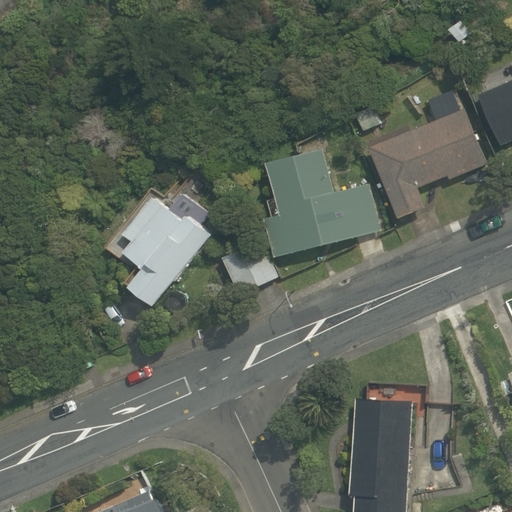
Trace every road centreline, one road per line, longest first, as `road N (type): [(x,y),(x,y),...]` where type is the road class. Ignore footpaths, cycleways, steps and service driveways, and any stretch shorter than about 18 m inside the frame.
road 1 (tertiary): [(511,245),(219,373)]
road 2 (tertiary): [(219,373),(0,469)]
road 3 (residential): [(219,373),(280,511)]
